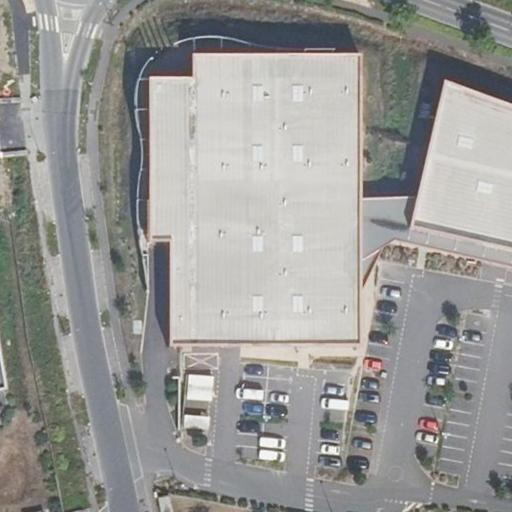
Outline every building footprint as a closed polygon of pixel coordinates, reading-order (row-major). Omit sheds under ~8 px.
[(358,58),(189,57),(189,80),(146,81),(146,234),(166,234),(166,349),(358,349),(358,295),(358,201),(358,58)] [(511,108),(442,84),(413,202),(406,231),(511,254),(511,108)] [(413,202),(358,201),(358,295),(380,250),(392,243),(511,270),(511,254),(406,231),(413,202)] [(185,399),(210,400),(211,375),(187,374),(185,399)] [(182,415),(182,428),(207,429),(208,416),(182,415)] [(171,511),(168,499),(157,501),(160,511),(171,511)]
